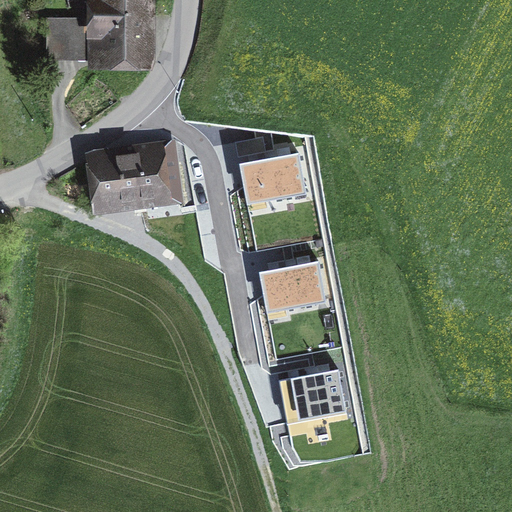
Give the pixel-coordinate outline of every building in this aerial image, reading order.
[(146,0),(153,1),(152,0),(93,0),(93,58),(145,58),(146,0)] [(49,57),(75,58),(76,20),(49,20),(49,57)] [(172,142),(154,145),(155,152),(95,160),(101,203),(179,193),(172,142)] [(249,208),(312,192),(300,146),(237,162),(249,208)] [(318,255),(257,268),(266,310),(327,297),(318,255)] [(341,368),(340,336),(276,338),(277,369),(341,368)]
